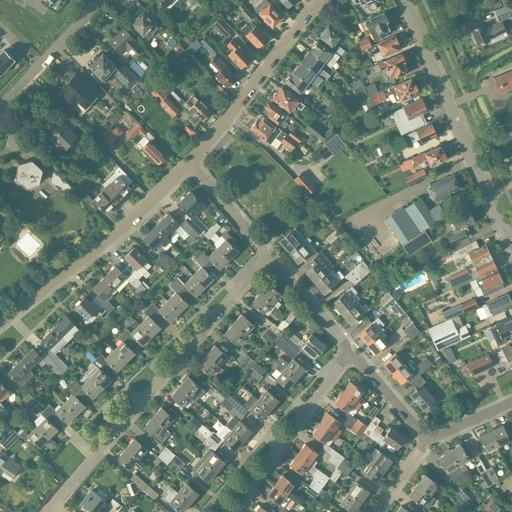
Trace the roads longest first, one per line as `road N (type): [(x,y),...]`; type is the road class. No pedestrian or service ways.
road 1 (residential): [(51,504),(267,257)]
road 2 (unclassified): [(501,230),(402,0)]
road 3 (residential): [(0,325),(91,258),(191,165)]
road 4 (residential): [(191,165),(317,0)]
road 5 (residential): [(231,511),(349,354)]
road 6 (residential): [(349,354),(267,257)]
